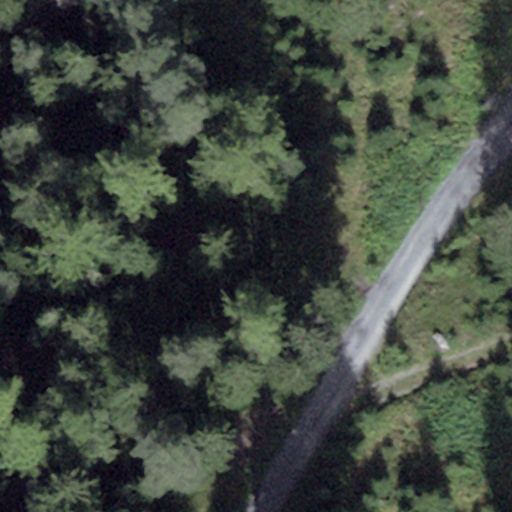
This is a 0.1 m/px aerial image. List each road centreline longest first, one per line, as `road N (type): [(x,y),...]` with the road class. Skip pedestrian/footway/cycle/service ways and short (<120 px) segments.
road 1 (track): [(267,511),(432,221),(511,127)]
road 2 (track): [(327,408),(511,340)]
